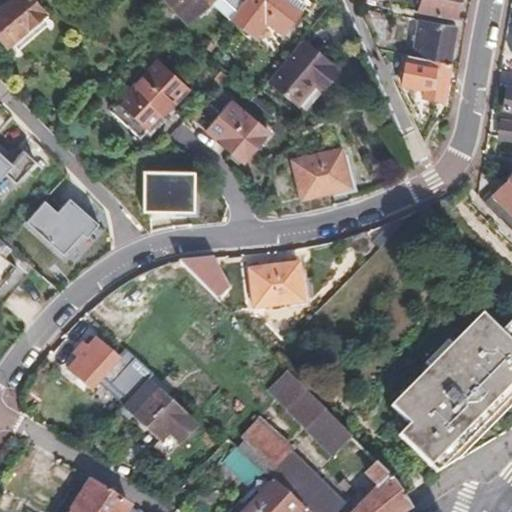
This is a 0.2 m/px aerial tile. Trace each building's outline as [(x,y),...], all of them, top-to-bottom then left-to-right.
[(35,0),(4,0),(0,4),(0,33),(7,40),(43,8),(35,0)] [(165,0),(182,19),(205,0),(208,0),(228,14),(238,0),(165,0)] [(238,0),(228,14),(252,32),(264,16),(280,27),(300,0),(238,0)] [(421,0),(419,13),(453,20),(459,0),(421,0)] [(448,62),(455,27),(418,19),(410,55),(448,62)] [(303,33),(270,73),(300,98),(317,75),(325,81),(339,62),(303,33)] [(410,55),(407,55),(402,83),(423,88),(422,95),(441,99),(448,62),(410,55)] [(155,63),(118,104),(148,130),(185,90),(155,63)] [(511,86),(506,85),(502,106),(511,108),(511,86)] [(228,100),(202,131),(241,162),(266,133),(228,100)] [(511,122),(503,121),(501,134),(511,136),(511,122)] [(350,143),(302,157),(312,195),(361,182),(350,143)] [(7,162),(0,156),(0,173),(2,172),(12,181),(31,160),(18,149),(7,162)] [(192,175),(144,175),(144,213),(194,213),(192,175)] [(511,184),(505,179),(482,201),(498,216),(501,213),(511,223),(511,184)] [(87,230),(93,222),(67,201),(54,209),(44,201),(27,223),(59,248),(78,223),(87,230)] [(214,260),(182,263),(213,295),(227,291),(214,260)] [(298,262),(249,270),(255,307),(304,300),(298,262)] [(483,321),(475,330),(391,412),(396,417),(385,428),(430,471),(445,457),(452,463),(511,402),(511,328),(501,339),(483,321)] [(79,362),(69,373),(91,392),(118,363),(100,347),(91,355),(83,349),(75,358),(79,362)] [(342,427),(290,373),(275,388),(311,424),(307,429),(333,455),(342,446),(352,437),(342,427)] [(172,391),(153,375),(125,406),(167,444),(173,437),(185,447),(200,429),(166,399),(172,391)] [(247,441),(239,450),(267,475),(274,481),(308,511),(338,511),(344,507),(290,453),(293,449),(260,420),(243,437),(247,441)] [(267,475),(239,450),(238,448),(226,460),(255,486),(267,475)] [(350,511),(406,511),(411,509),(405,499),(393,479),(377,462),(367,473),(377,484),(350,511)] [(112,494),(113,493),(91,479),(70,511),(126,511),(131,506),(131,505),(112,494)] [(308,511),(274,481),(260,497),(244,511),(308,511)]
